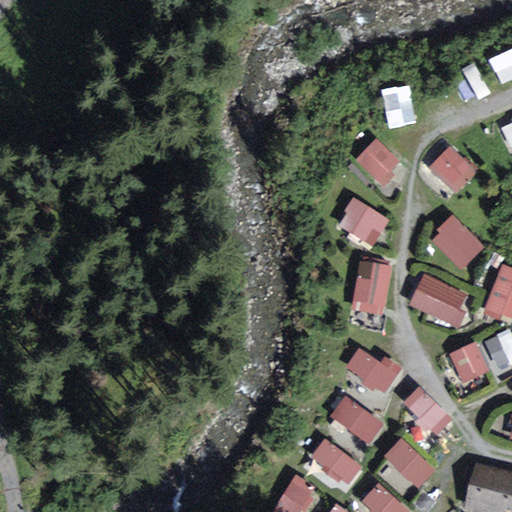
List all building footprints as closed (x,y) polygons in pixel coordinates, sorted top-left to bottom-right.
[(511,45),(490,54),(501,80),(511,75),(511,45)] [(410,80),(382,87),(390,125),(418,119),(410,80)] [(424,100),(430,122),(452,116),(445,94),(424,100)] [(389,173),(398,164),(376,143),(357,164),(384,189),(395,178),(389,173)] [(478,173),(450,148),(432,167),(460,192),(478,173)] [(371,249),(388,223),(352,201),(335,227),(371,249)] [(460,273),(484,249),(452,217),(437,232),(440,235),(431,243),(460,273)] [(388,269),(358,264),(351,313),(380,318),(388,269)] [(511,318),(511,269),(502,266),(484,309),(511,320),(511,318)] [(469,299),(423,279),(410,307),(456,328),(469,299)] [(511,325),(488,334),(498,366),(511,360),(511,325)] [(488,372),(474,344),(449,357),(463,385),(488,372)] [(379,366),(359,352),(346,370),(383,395),(400,370),(384,359),(379,366)] [(451,421),(420,389),(402,406),(433,438),(451,421)] [(381,427),(346,399),(330,418),(365,446),(381,427)] [(434,471),(404,440),(386,457),(417,488),(434,471)] [(360,468),(325,443),(310,463),(346,488),(360,468)] [(511,511),(511,476),(478,467),(467,509),(478,511),(511,511)] [(279,511),(305,511),(318,494),(294,478),(274,508),(279,511)] [(406,511),(379,486),(361,504),(368,511),(406,511)]
